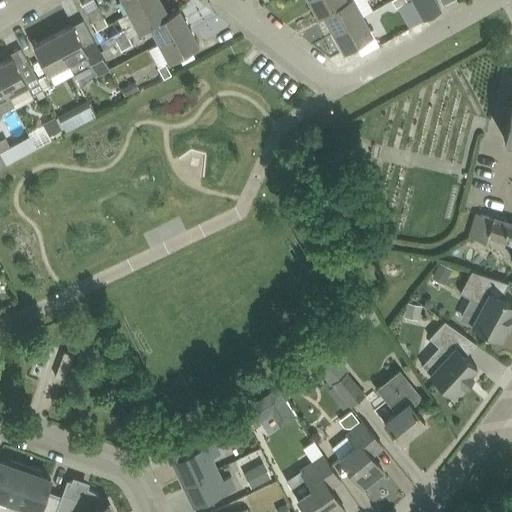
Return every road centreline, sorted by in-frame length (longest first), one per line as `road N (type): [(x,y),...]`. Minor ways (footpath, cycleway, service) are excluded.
road 1 (residential): [(0,330),(241,218),(278,129),(339,88)]
road 2 (residential): [(151,511),(122,467),(0,419)]
road 3 (residential): [(339,88),(494,0)]
road 4 (tertiary): [(428,511),(511,400)]
road 5 (residential): [(236,5),(339,88)]
